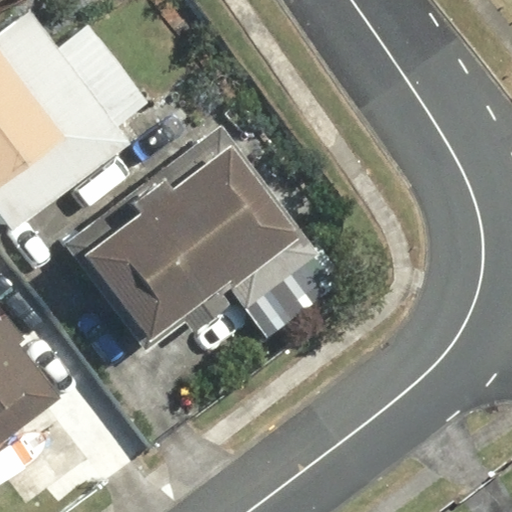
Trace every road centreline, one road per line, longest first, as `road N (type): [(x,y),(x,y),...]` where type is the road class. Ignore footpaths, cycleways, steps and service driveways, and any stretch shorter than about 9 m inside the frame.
road 1 (residential): [(483,225),(484,295),(442,366),(249,511)]
road 2 (residential): [(348,0),(443,134),(483,209),(483,225)]
